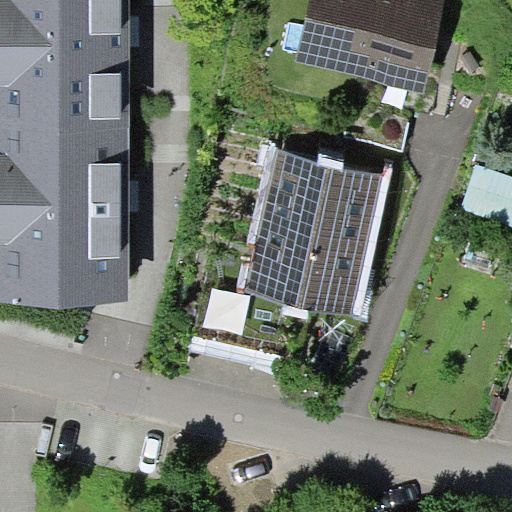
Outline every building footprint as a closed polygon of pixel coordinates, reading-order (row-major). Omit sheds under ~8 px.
[(0,0),(0,130),(127,131),(127,44),(127,15),(127,0),(0,0)] [(310,0),(298,61),(423,93),(445,0),(310,0)] [(138,16),(127,15),(127,44),(138,44),(138,16)] [(402,149),(410,121),(352,106),(344,134),(402,149)] [(127,181),(127,131),(0,130),(0,297),(126,297),(127,210),(127,181)] [(353,315),(384,173),(276,149),(244,291),(353,315)] [(511,229),(511,175),(477,163),(460,211),(511,229)] [(137,181),(127,181),(127,210),(138,210),(137,181)]
